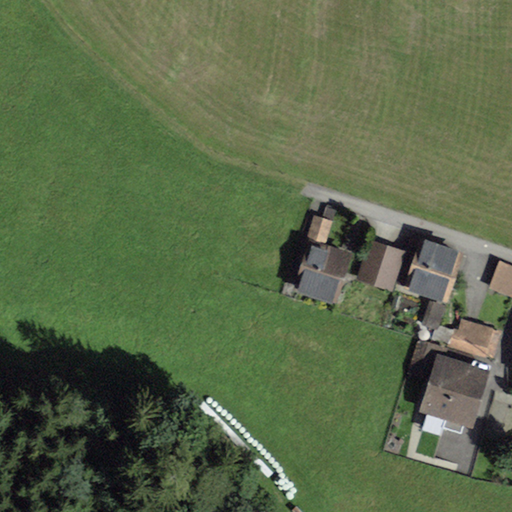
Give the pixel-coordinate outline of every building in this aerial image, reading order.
[(317,216),(301,259),(304,260),(297,281),(301,282),(299,288),(325,296),(327,290),(333,292),(346,252),(321,244),(329,220),(317,216)] [(411,237),(399,277),(443,292),(454,259),(423,248),(425,242),(411,237)] [(370,246),(359,277),(390,287),(400,256),(370,246)] [(511,266),(499,262),(490,285),(511,293),(511,266)] [(433,337),(458,345),(458,346),(492,357),(500,332),(465,323),(462,332),(436,325),(433,337)] [(460,432),(478,376),(441,365),(427,413),(444,419),(442,427),(460,432)]
